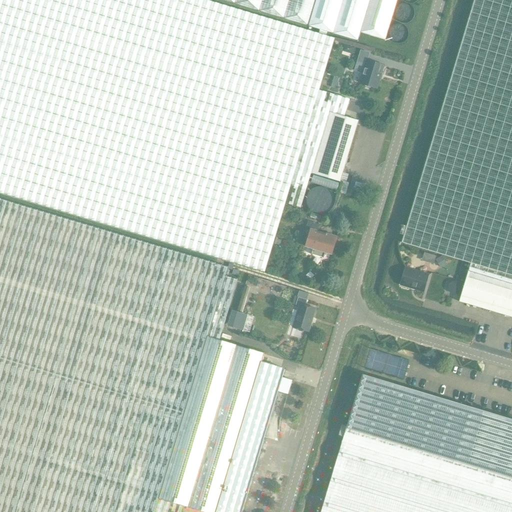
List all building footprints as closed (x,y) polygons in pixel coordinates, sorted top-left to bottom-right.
[(311,173),(329,112),(345,117),(350,99),(319,90),(335,38),(206,0),(0,0),(0,192),(19,198),(265,272),(285,203),(301,208),(311,173)] [(220,0),(358,41),(360,33),(385,40),(396,0),(220,0)] [(470,263),(468,271),(511,284),(511,0),(474,0),(401,243),(470,263)] [(366,60),(360,83),(364,85),(365,87),(370,88),(372,87),(377,89),(384,66),(366,60)] [(345,117),(329,112),(311,173),(340,182),(358,121),(345,117)] [(0,511),(167,511),(168,511),(219,340),(237,280),(225,276),(227,268),(0,199),(0,511)] [(313,249),(311,254),(323,258),(325,252),(331,254),(337,237),(317,231),(319,224),(308,221),(305,230),(310,231),(306,246),(313,249)] [(405,268),(400,285),(411,288),(411,286),(416,288),(415,289),(424,291),(428,275),(405,268)] [(511,317),(511,284),(468,271),(459,302),(511,317)] [(237,311),(241,312),(248,290),(244,289),(237,311)] [(308,331),(315,308),(305,305),(307,300),(298,297),(296,305),(299,306),(293,327),(296,328),(298,331),(302,332),(305,330),(308,331)] [(227,327),(237,330),(239,322),(229,319),(227,327)] [(264,353),(219,340),(168,511),(173,511),(181,511),(183,506),(204,511),(242,511),(278,391),(288,394),(292,380),(282,377),(285,369),(261,362),(264,353)] [(346,428),(320,511),(511,511),(511,419),(362,374),(346,428)]
